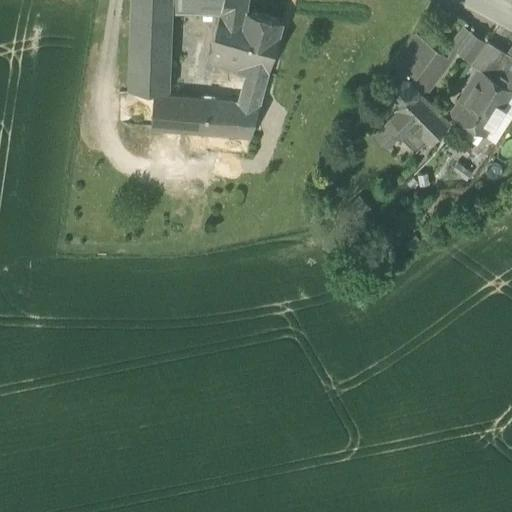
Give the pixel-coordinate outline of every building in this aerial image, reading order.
[(131,0),(128,89),(161,90),(169,90),(171,10),(171,0),(131,0)] [(201,0),(171,0),(171,10),(201,13),(201,0)] [(201,0),(201,13),(220,14),(223,0),(201,0)] [(213,64),(234,70),(241,45),(249,47),(253,32),(241,29),(246,11),(247,0),(223,0),(220,14),(205,67),(212,69),(213,64)] [(268,73),(283,21),(246,11),(241,29),(253,32),(249,47),(241,45),(234,70),(245,73),(246,68),(268,73)] [(494,53),(485,46),(462,29),(448,48),(442,56),(445,58),(419,94),(423,97),(449,61),(454,53),(465,61),(471,65),(481,72),(494,53)] [(391,64),(403,73),(420,50),(408,41),(393,61),(391,64)] [(399,134),(416,151),(427,140),(430,143),(450,123),(423,97),(419,94),(445,58),(442,56),(425,43),(420,50),(403,73),(393,87),(394,88),(409,99),(405,102),(403,104),(396,110),(399,113),(388,123),(376,135),(387,146),(399,134)] [(511,54),(495,81),(511,91),(511,54)] [(244,84),(264,89),(268,73),(246,68),(245,73),(244,84)] [(454,115),(486,135),(507,103),(511,94),(511,91),(495,81),(481,72),(454,115)] [(241,102),(210,98),(206,132),(251,136),(264,89),(244,84),(241,102)] [(210,98),(169,94),(161,94),(153,94),(150,128),(206,132),(210,98)]
